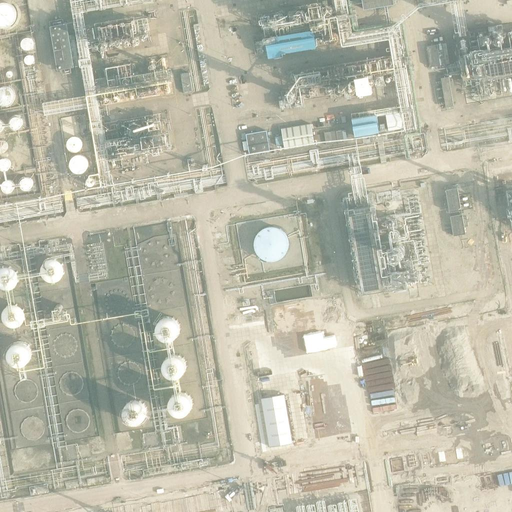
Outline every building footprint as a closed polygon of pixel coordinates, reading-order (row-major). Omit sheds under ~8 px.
[(393,0),(362,0),(364,10),(395,5),(393,0)] [(0,4),(0,24),(1,26),(5,27),(9,27),(14,26),(17,23),(19,19),(20,15),(19,10),(17,7),(14,4),(9,2),(5,2),(1,4),(0,4)] [(127,20),(90,25),(93,47),(130,42),(127,20)] [(67,25),(51,28),(58,71),(75,68),(67,25)] [(266,40),(268,57),(317,49),(315,32),(266,40)] [(32,45),(32,44),(31,42),(29,39),(27,38),(24,37),(21,38),(19,40),(18,42),(17,44),(18,47),(19,50),(22,51),(24,52),(27,51),(29,50),(31,47),(32,45)] [(444,42),(427,45),(431,67),(448,64),(444,42)] [(511,46),(453,56),(456,76),(511,66),(511,46)] [(388,57),(304,70),(308,94),(392,81),(388,57)] [(193,92),(190,74),(181,75),(184,93),(193,92)] [(449,76),(441,78),(446,107),(454,106),(449,76)] [(0,89),(3,103),(14,100),(10,84),(0,86),(0,89)] [(403,113),(386,115),(388,131),(405,129),(403,113)] [(352,119),(355,139),(380,136),(377,115),(352,119)] [(22,118),(19,116),(15,116),(12,118),(10,120),(9,124),(10,127),(12,130),(15,132),(19,131),(22,130),(24,127),(25,124),(24,120),(22,118)] [(315,144),(312,124),(282,129),(286,150),(315,144)] [(327,143),(348,140),(346,129),(325,132),(327,143)] [(267,131),(247,134),(250,154),(270,150),(267,131)] [(69,150),(80,151),(81,136),(69,135),(69,150)] [(161,138),(111,146),(114,167),(164,159),(161,138)] [(88,163),(88,162),(87,159),(85,156),(82,153),(80,153),(78,152),(75,153),(73,153),(71,155),(70,156),(69,158),(68,162),(68,166),(70,169),(72,170),(73,171),(77,172),(80,172),(81,172),(84,170),(87,167),(87,165),(88,163)] [(11,165),(11,164),(10,162),(9,159),(6,157),(4,157),(1,157),(0,157),(0,171),(2,172),(6,171),(8,170),(10,167),(11,165)] [(188,160),(165,162),(166,176),(190,174),(188,160)] [(34,183),(34,182),(33,180),(32,177),(30,176),(28,175),(26,174),(23,175),(21,176),(20,177),(18,179),(18,182),(18,186),(20,188),(22,190),(25,191),(27,190),(29,190),(31,188),(33,186),(34,183)] [(15,186),(14,183),(13,181),(10,179),(8,179),(5,179),(3,181),(1,183),(0,186),(1,189),(2,191),(5,193),(7,193),(10,193),(12,191),(14,189),(15,186)] [(458,184),(447,187),(451,209),(462,207),(458,184)] [(351,203),(363,286),(385,283),(373,200),(351,203)] [(463,212),(452,214),(455,234),(466,232),(463,212)] [(286,247),(287,243),(286,240),(285,236),(284,233),(281,230),(279,228),(276,226),(272,225),(269,225),(265,225),(262,226),(259,227),(256,229),(253,232),(252,235),(250,238),(250,242),(250,245),(250,249),(252,252),(253,255),(256,257),(259,259),(262,261),(265,262),(269,262),(272,261),(276,260),(279,258),(282,256),(284,253),(285,250),(286,247)] [(66,271),(66,268),(66,266),(65,263),(64,261),(62,259),(60,257),(58,256),(56,255),(53,255),(51,255),(48,256),(46,257),(44,259),(42,261),(41,263),(40,266),(40,268),(40,271),(41,273),(42,275),(44,277),(46,279),(48,280),(51,281),(53,281),(56,281),(58,280),(60,279),(62,277),(64,275),(65,273),(66,271)] [(0,285),(1,286),(5,287),(9,287),(13,286),(17,283),(19,279),(20,275),(19,270),(17,267),(13,264),(9,262),(5,262),(1,264),(0,264),(0,285)] [(12,297),(8,299),(5,302),(3,305),(2,310),(3,314),(5,318),(8,321),(12,322),(17,322),(21,321),(24,318),(27,314),(27,310),(27,305),(24,302),(21,299),(17,297),(12,297)] [(182,326),(182,324),(182,321),(181,319),(180,317),(178,315),(176,313),(174,312),(171,311),(169,311),(166,311),(164,312),(161,314),(159,316),(158,318),(157,320),(156,323),(156,325),(157,328),(158,330),(159,332),(161,334),(164,335),(166,336),(169,337),(171,337),(174,336),(176,335),(178,333),(180,331),(181,329),(182,326)] [(111,332),(118,348),(132,341),(124,326),(111,332)] [(23,337),(18,337),(14,338),(11,341),(8,345),(8,349),(8,353),(11,357),(14,360),(18,362),(23,362),(27,360),(30,357),(32,353),(33,349),(32,345),(30,341),(27,338),(23,337)] [(190,364),(190,362),(190,359),(189,357),(188,354),(186,352),(184,351),(182,349),(179,349),(176,348),(174,349),(171,349),(169,351),(167,352),(165,354),(164,357),(163,359),(163,362),(163,364),(164,367),(165,369),(167,371),(169,373),(171,374),(174,375),(177,375),(179,375),(182,374),(184,373),(186,371),(188,369),(189,367),(190,364)] [(143,371),(144,369),(143,366),(142,364),(141,361),(139,359),(137,358),(135,357),(132,356),(129,356),(127,357),(124,358),(122,359),(121,361),(119,364),(118,366),(118,369),(118,371),(119,374),(121,376),(122,378),(124,380),(127,381),(129,381),(132,381),(135,381),(137,380),(139,378),(141,376),(142,374),(143,371)] [(194,401),(194,398),(194,396),(193,393),(191,391),(190,389),(187,387),(185,386),(182,386),(180,386),(177,387),(175,388),(173,390),(171,392),(170,394),(169,397),(169,399),(170,402),(171,404),(173,407),(175,408),(177,410),(180,410),(182,410),(185,410),(187,409),(190,408),(191,406),(193,403),(194,401)] [(148,410),(148,407),(148,404),(147,402),(146,399),(144,397),(142,396),(140,395),(137,394),(134,394),(132,394),(129,395),(127,397),(125,398),(123,401),(122,403),(122,406),(122,408),(122,411),(123,413),(125,416),(127,417),(129,419),(132,420),(134,420),(137,420),(140,419),(142,418),(144,416),(146,414),(147,412),(148,410)] [(284,395),(262,399),(270,447),(292,444),(284,395)] [(26,439),(45,435),(41,416),(21,420),(26,439)]
